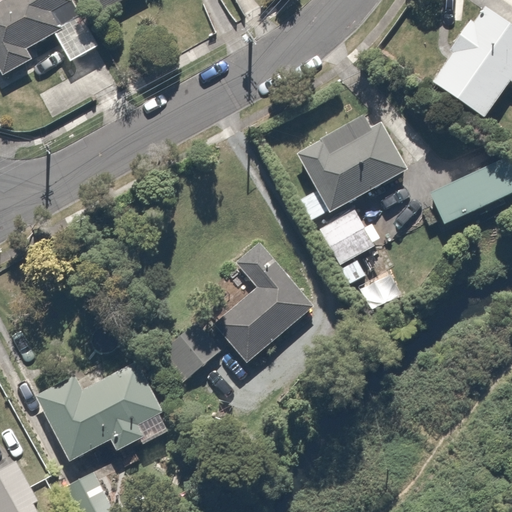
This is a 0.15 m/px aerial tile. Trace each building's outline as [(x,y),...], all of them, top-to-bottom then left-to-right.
[(0,12),(0,78),(28,61),(26,59),(57,41),(55,37),(81,21),(68,0),(13,0),(15,3),(0,12)] [(84,0),(99,25),(141,0),(84,0)] [(464,51),(436,90),(486,126),(511,89),(511,36),(484,16),(461,48),(464,51)] [(375,123),(295,167),(324,218),(403,174),(375,123)] [(511,195),(506,176),(417,203),(427,236),(511,210),(511,195)] [(365,262),(346,225),(314,241),(332,278),(365,262)] [(298,319),(245,255),(213,281),(234,306),(190,343),(222,381),(298,319)] [(77,387),(16,414),(44,477),(103,451),(107,458),(128,449),(125,441),(150,430),(126,374),(80,394),(77,387)] [(26,511),(9,479),(0,483),(0,511),(26,511)]
